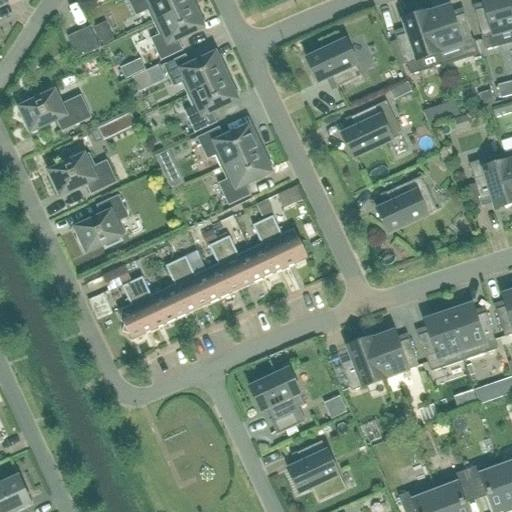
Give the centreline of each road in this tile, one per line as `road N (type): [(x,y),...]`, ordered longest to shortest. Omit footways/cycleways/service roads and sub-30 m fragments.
road 1 (residential): [(0,137),(128,401),(202,369)]
road 2 (residential): [(364,303),(242,42)]
road 3 (residential): [(202,369),(364,303)]
road 4 (residential): [(202,369),(271,511)]
road 5 (residential): [(364,303),(511,257)]
road 6 (residential): [(65,511),(0,373)]
road 7 (residential): [(242,42),(362,0)]
